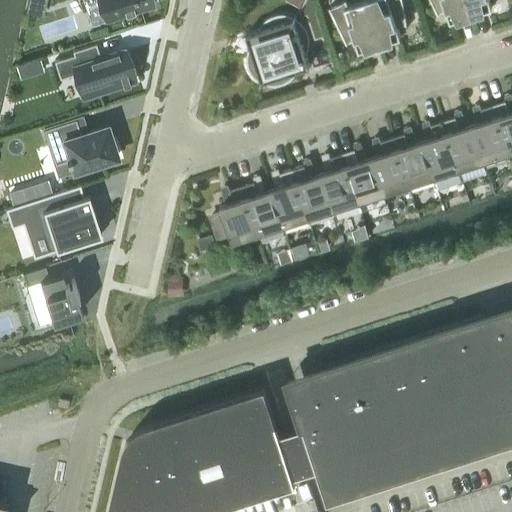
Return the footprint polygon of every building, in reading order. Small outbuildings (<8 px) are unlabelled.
[(100,0),(106,18),(102,19),(103,20),(154,3),(152,0),(100,0)] [(379,41),(365,0),(356,0),(348,3),(346,0),(338,0),(328,5),(346,41),(347,40),(346,40),(355,37),(358,48),(379,41)] [(365,0),(379,41),(400,34),(397,24),(405,21),(405,22),(406,21),(402,0),(365,0)] [(470,12),(466,0),(431,0),(437,11),(438,11),(438,10),(446,8),(449,18),(470,12)] [(466,0),(470,12),(491,5),(489,0),(466,0)] [(259,82),(295,12),(293,15),(287,13),(281,12),(275,13),(269,15),(264,19),(266,24),(246,31),(252,51),(247,53),(247,60),(248,66),(251,71),(255,76),(260,79),(259,82)] [(295,12),(259,82),(260,83),(261,80),(267,82),(273,83),(279,82),(285,79),(290,76),(289,70),(309,64),(302,43),(308,41),(308,35),(306,29),(303,23),(300,19),(294,15),(296,13),(295,12)] [(135,80),(125,48),(100,56),(96,42),(73,50),(74,54),(54,60),(62,85),(78,80),(84,96),(135,80)] [(505,97),(492,101),(508,151),(511,150),(511,101),(510,97),(505,99),(505,97)] [(477,119),(471,121),(483,160),(508,151),(492,101),(480,105),(480,107),(475,108),(477,119)] [(454,113),(442,117),(458,168),(483,160),(471,121),(464,123),(460,113),(455,114),(454,113)] [(428,136),(421,138),(435,183),(436,183),(434,175),(458,168),(442,117),(429,121),(430,122),(425,124),(428,136)] [(117,155),(112,138),(107,124),(81,132),(76,118),(44,128),(55,163),(70,158),(74,169),(113,157),(117,155)] [(404,130),(392,134),(408,184),(430,177),(433,184),(435,183),(421,138),(414,140),(410,129),(405,131),(404,130)] [(377,152),(370,154),(383,192),(408,184),(392,134),(379,138),(380,139),(375,140),(377,152)] [(354,146),(342,150),(358,200),(383,192),(370,154),(364,156),(359,145),(354,147),(354,146)] [(327,168),(320,170),(332,208),(358,200),(342,150),(329,154),(329,155),(324,157),(327,168)] [(304,162),(291,166),(307,216),(332,208),(320,170),(314,172),(309,162),(304,163),(304,162)] [(276,184),(270,186),(282,224),(307,216),(291,166),(279,170),(279,171),(274,173),(276,184)] [(253,178),(241,182),(257,232),(282,224),(270,186),(263,188),(259,178),(254,179),(253,178)] [(257,232),(241,182),(229,186),(229,187),(224,189),(226,200),(219,202),(221,210),(210,213),(217,236),(229,232),(231,240),(257,232)] [(13,204),(5,207),(11,225),(23,222),(29,239),(43,234),(49,251),(70,244),(71,248),(92,241),(90,238),(102,234),(89,193),(84,195),(80,183),(25,201),(13,204)] [(21,189),(9,193),(13,204),(25,201),(21,189)] [(197,237),(200,249),(215,244),(212,233),(197,237)] [(49,276),(45,265),(22,272),(26,284),(40,280),(52,319),(82,310),(77,294),(79,294),(74,278),(66,281),(63,272),(49,276)] [(182,291),(181,276),(166,277),(167,292),(182,291)] [(305,428),(293,432),(304,467),(317,463),(327,495),(511,437),(511,333),(488,341),(481,318),(321,370),(328,393),(297,402),(305,428)] [(304,467),(293,432),(282,436),(266,388),(157,423),(150,427),(144,433),(140,438),(138,444),(125,441),(121,455),(107,511),(193,511),(296,478),(293,470),(304,467)]
